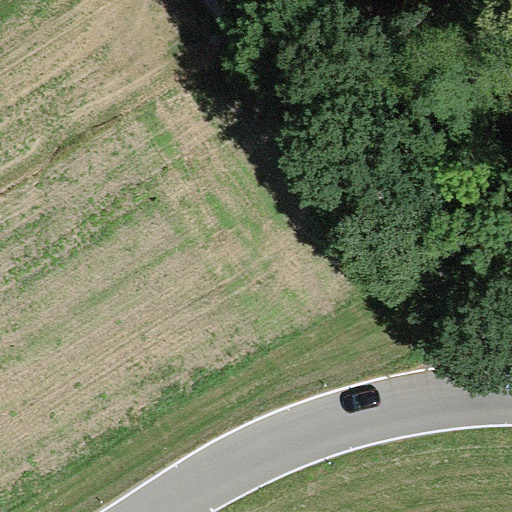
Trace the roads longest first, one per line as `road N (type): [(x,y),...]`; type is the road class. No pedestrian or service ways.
road 1 (track): [(219,0),(417,269),(476,391)]
road 2 (tertiary): [(139,511),(261,445),(393,396),(511,393)]
